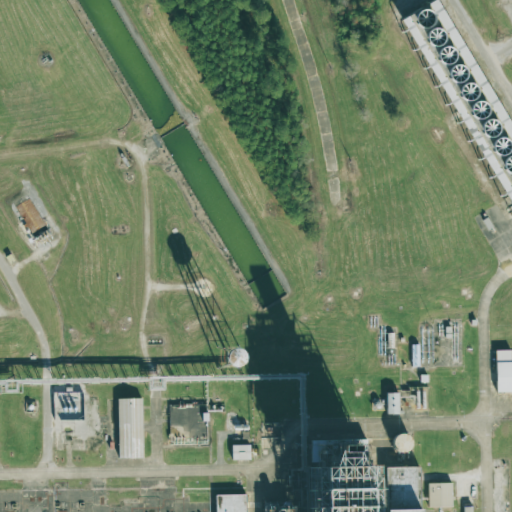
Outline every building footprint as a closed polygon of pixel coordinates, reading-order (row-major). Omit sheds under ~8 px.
[(508,203),(511,200),(511,125),(436,0),(424,0),(396,17),(508,203)] [(493,393),(511,392),(511,362),(510,362),(509,350),(492,351),(493,393)] [(397,393),(383,393),(383,414),(397,414),(397,393)] [(114,399),(115,459),(141,459),(140,399),(114,399)] [(409,453),(410,438),(390,436),(388,450),(409,453)] [(249,445),(229,446),(229,460),(249,460),(249,445)] [(302,446),(302,464),(298,473),(292,473),(286,479),(286,507),(265,507),(260,511),(291,511),(354,511),(359,508),(357,505),(359,498),(349,485),(350,484),(364,472),(365,446),(302,446)] [(378,511),(418,511),(417,511),(417,468),(382,468),(382,511),(379,511),(378,511)] [(425,484),(426,508),(450,507),(450,483),(425,484)] [(212,511),(243,511),(243,495),(212,496),(212,511)]
